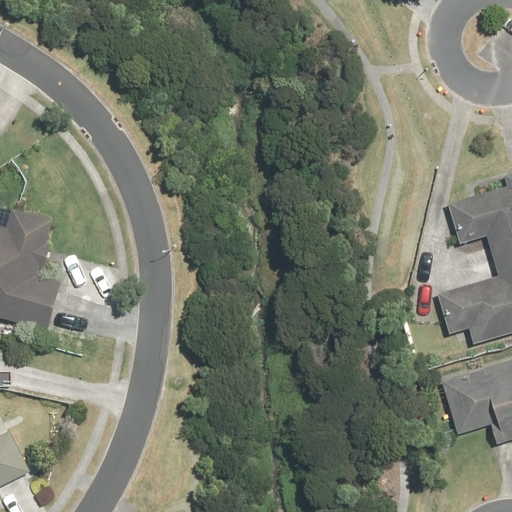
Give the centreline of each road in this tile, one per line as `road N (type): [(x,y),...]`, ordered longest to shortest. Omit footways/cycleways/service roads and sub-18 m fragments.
road 1 (residential): [(89,511),(114,478),(140,395),(158,280),(138,199),(107,130),(53,76),(0,44)]
road 2 (residential): [(511,86),(472,87),(450,57),(447,10),(456,0)]
